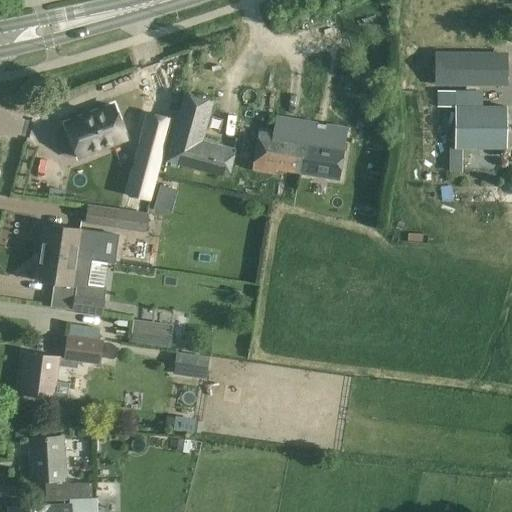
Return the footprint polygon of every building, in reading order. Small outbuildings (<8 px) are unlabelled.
[(317,48),(362,35),(355,9),(310,22),(317,48)] [(506,56),(436,55),(436,83),(506,84),(506,56)] [(455,106),(455,91),(437,91),(437,107),(455,107),(455,106)] [(228,176),(235,149),(202,141),(212,101),(184,94),(166,161),(228,176)] [(65,124),(78,158),(126,139),(113,105),(65,124)] [(370,121),(389,121),(389,105),(371,105),(370,121)] [(505,106),(455,106),(455,107),(455,149),(505,149),(505,106)] [(149,114),(136,160),(158,166),(170,120),(149,114)] [(252,168),(252,170),(253,170),(274,173),(274,169),(338,179),(343,148),(347,128),(275,117),(275,118),(273,135),(271,135),(261,134),(258,133),(258,134),(252,168)] [(82,178),(80,197),(101,199),(102,180),(82,178)] [(160,185),(153,210),(171,214),(178,190),(160,185)] [(367,205),(365,215),(377,218),(379,208),(367,205)] [(86,206),(84,221),(144,230),(146,215),(86,206)] [(45,224),(41,253),(76,258),(80,229),(45,224)] [(88,288),(92,260),(76,258),(41,253),(37,281),(57,284),(76,287),(75,295),(104,300),(106,291),(88,288)] [(75,295),(72,310),(102,315),(104,300),(75,295)] [(82,337),(97,339),(99,327),(84,325),(82,337)] [(130,329),(128,342),(170,348),(171,339),(138,334),(139,331),(130,329)] [(82,337),(66,335),(63,360),(100,365),(103,340),(97,339),(82,337)] [(209,357),(176,352),(173,374),(206,379),(209,357)] [(58,358),(26,353),(21,393),(67,399),(69,383),(55,382),(58,358)] [(175,416),(173,430),(193,433),(195,419),(175,416)] [(62,437),(30,438),(33,481),(47,481),(48,500),(48,501),(56,501),(56,499),(73,499),(92,498),(91,483),(69,484),(69,480),(69,478),(64,479),(62,437)] [(29,507),(9,508),(9,511),(95,511),(95,505),(95,499),(87,500),(70,500),(70,505),(29,507)]
